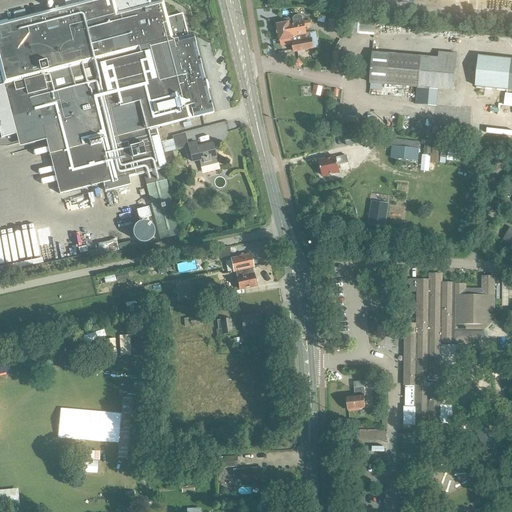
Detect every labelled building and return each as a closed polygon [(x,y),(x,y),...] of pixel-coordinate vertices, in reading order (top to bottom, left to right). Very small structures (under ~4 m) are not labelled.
[(64,0),(66,7),(0,23),(0,73),(3,85),(0,86),(0,132),(2,138),(16,135),(48,127),(51,138),(65,193),(109,182),(111,190),(136,183),(134,175),(143,173),(163,168),(165,167),(159,143),(158,139),(156,130),(155,127),(213,113),(193,35),(188,36),(173,40),(167,18),(163,1),(150,4),(148,0),(64,0)] [(182,14),(167,18),(173,40),(188,36),(182,14)] [(294,24),(289,25),(292,39),(293,39),(295,51),(313,48),(311,38),(307,39),(305,28),(311,27),(310,21),(304,23),(302,17),(300,15),(295,16),(293,19),(294,24)] [(329,20),(328,33),(341,34),(341,21),(329,20)] [(289,23),(277,25),(280,42),(292,39),(289,25),(289,23)] [(343,65),(344,53),(333,52),(331,72),(343,73),(343,65)] [(385,85),(388,54),(372,53),(370,84),(371,84),(378,85),(385,85)] [(473,54),(471,85),(476,85),(504,87),(506,58),(506,57),(473,54)] [(293,60),(294,66),(300,68),(304,65),(299,59),(293,60)] [(314,85),(312,94),(321,96),(323,87),(314,85)] [(418,88),(417,105),(437,106),(438,89),(424,88),(418,88)] [(158,139),(159,143),(166,141),(163,128),(156,130),(158,139)] [(360,145),(357,131),(342,134),(346,149),(360,145)] [(393,140),(393,146),(418,149),(419,143),(393,140)] [(442,142),(433,141),(431,163),(439,164),(442,142)] [(202,167),(217,164),(212,144),(196,148),(195,143),(188,145),(192,162),(200,160),(202,167)] [(418,149),(393,146),(392,146),(390,156),(391,156),(417,159),(418,159),(419,149),(418,149)] [(47,154),(34,158),(35,163),(48,159),(47,154)] [(347,155),(337,158),(336,157),(319,161),(323,177),(340,174),(338,165),(348,163),(347,155)] [(180,235),(163,168),(143,173),(160,240),(180,235)] [(149,207),(137,210),(139,220),(151,217),(149,207)] [(382,232),(385,209),(369,207),(366,230),(382,232)] [(133,229),(133,232),(133,236),(135,239),(138,242),(142,243),(145,243),(149,242),(152,239),(154,236),(154,232),(154,229),(152,225),(149,223),(145,222),(142,222),(138,223),(135,225),(133,229)] [(511,228),(510,227),(503,239),(511,243),(511,228)] [(100,236),(86,236),(86,246),(100,245),(100,236)] [(72,253),(71,238),(61,239),(62,254),(72,253)] [(230,259),(230,260),(225,262),(227,272),(233,271),(233,273),(235,272),(252,268),(253,268),(250,255),(230,259)] [(166,266),(157,267),(159,274),(168,273),(166,266)] [(252,268),(235,272),(236,279),(239,290),(256,286),(253,275),(252,268)] [(116,274),(104,277),(105,283),(117,281),(116,274)] [(404,407),(404,425),(414,426),(443,427),(443,426),(452,426),(453,405),(441,405),(442,383),(446,383),(446,378),(442,378),(442,343),(476,343),(484,337),(484,331),(495,320),(496,276),(482,276),(482,289),(467,289),(467,284),(456,284),(456,283),(443,282),(443,274),(429,274),(429,280),(417,280),(411,280),(411,292),(417,292),(416,323),(404,323),(404,386),(405,386),(405,407),(404,407)] [(240,297),(257,293),(255,288),(238,292),(240,297)] [(147,298),(148,305),(148,307),(178,302),(176,293),(147,298)] [(211,306),(201,302),(198,310),(208,313),(211,306)] [(162,325),(163,325),(171,324),(169,308),(161,308),(162,321),(162,325)] [(262,330),(259,314),(241,317),(243,332),(262,330)] [(190,318),(191,326),(204,325),(203,316),(190,318)] [(230,318),(220,320),(216,321),(218,330),(221,330),(222,335),(233,334),(230,318)] [(135,330),(132,356),(146,358),(148,331),(135,330)] [(53,337),(55,344),(65,342),(64,335),(53,337)] [(81,357),(102,352),(99,342),(79,347),(81,357)] [(37,357),(42,356),(41,351),(23,355),(24,360),(37,357)] [(39,366),(37,357),(24,360),(26,369),(39,366)] [(8,359),(0,360),(0,375),(11,372),(8,359)] [(365,370),(366,381),(373,380),(372,369),(365,370)] [(130,378),(128,395),(141,396),(143,380),(130,378)] [(355,389),(356,397),(348,398),(349,411),(365,409),(364,392),(365,392),(365,388),(355,389)] [(136,459),(137,449),(141,400),(122,398),(117,457),(136,459)] [(487,425),(475,431),(486,451),(497,446),(491,432),(487,425)] [(171,429),(162,429),(162,437),(171,437),(171,429)] [(237,468),(237,456),(223,457),(223,458),(223,467),(223,468),(237,468)] [(179,461),(179,471),(207,470),(206,460),(179,461)] [(95,461),(80,461),(80,472),(95,472),(95,461)] [(173,474),(173,461),(139,462),(139,467),(147,467),(147,475),(173,474)] [(241,469),(233,469),(233,477),(241,476),(241,485),(259,484),(258,470),(241,471),(241,469)] [(220,490),(220,493),(223,496),(227,496),(229,494),(229,491),(226,488),(223,488),(220,490)] [(17,490),(0,491),(0,509),(18,508),(17,490)]
